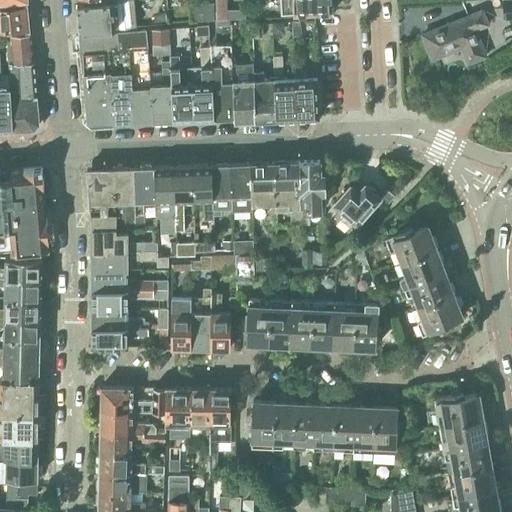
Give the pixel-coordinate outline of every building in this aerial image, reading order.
[(90,0),(77,1),(79,30),(136,25),(134,0),(90,0)] [(227,0),(216,0),(217,20),(228,19),(227,0)] [(333,2),(333,0),(281,0),(282,13),(334,10),(334,2),(333,2)] [(192,24),(214,23),(213,3),(191,4),(192,24)] [(27,25),(30,22),(29,4),(0,6),(0,32),(28,29),(27,25)] [(482,10),(422,34),(432,58),(462,46),(468,62),(485,55),(475,28),(487,23),(482,10)] [(284,22),(273,23),(274,34),(285,33),(284,22)] [(263,23),(253,23),(254,37),(263,37),(263,23)] [(301,24),(292,25),(293,36),(302,35),(301,24)] [(209,25),(197,26),(197,36),(210,35),(209,25)] [(169,28),(152,29),(153,44),(169,44),(169,28)] [(110,50),(129,48),(147,46),(146,29),(80,34),(81,52),(110,50)] [(7,35),(10,63),(34,61),(31,33),(7,35)] [(232,43),(211,44),(211,46),(214,117),(234,116),(232,43)] [(153,120),(150,83),(149,72),(148,53),(147,46),(129,48),(129,54),(130,69),(132,105),(132,112),(133,121),(153,120)] [(214,117),(211,46),(202,47),(203,67),(191,68),(193,118),(214,117)] [(129,54),(129,48),(110,50),(113,122),(133,121),(132,112),(132,105),(130,69),(129,54)] [(110,50),(81,52),(87,118),(92,122),(113,122),(110,50)] [(0,129),(12,129),(10,92),(9,80),(2,80),(2,54),(0,54),(0,129)] [(174,119),(170,56),(162,57),(162,71),(149,72),(150,83),(153,120),(174,119)] [(179,56),(170,56),(174,119),(193,118),(191,67),(179,68),(179,56)] [(283,56),(274,56),(275,75),(274,76),(275,118),(297,117),(295,77),(284,77),(283,56)] [(10,92),(12,129),(34,128),(35,128),(40,122),(40,121),(34,62),(34,61),(10,63),(11,80),(9,80),(10,92)] [(306,62),(294,63),(295,77),(297,117),(319,116),(318,90),(315,91),(314,76),(307,76),(306,62)] [(252,63),(232,64),(234,119),(255,119),(253,78),(252,63)] [(255,79),(253,78),(255,119),(275,118),(274,76),(270,76),(270,78),(265,78),(264,71),(254,72),(255,79)] [(300,161),(301,224),(310,223),(310,210),(324,210),(324,204),(325,204),(324,192),(328,192),(332,187),(332,178),(327,174),(321,174),(321,160),(300,161)] [(276,162),(277,201),(277,211),(292,210),(291,205),(296,205),(296,211),(293,214),(293,224),(301,224),(300,161),(286,161),(285,161),(280,161),(279,162),(276,162)] [(277,201),(276,162),(262,162),(261,162),(257,162),(256,162),(251,163),(252,202),(253,202),(272,201),(272,206),(268,210),(268,221),(278,221),(277,211),(277,201)] [(233,197),(231,163),(213,164),(213,198),(214,214),(222,214),(222,208),(233,208),(233,197)] [(231,163),(233,197),(233,208),(233,210),(253,210),(253,202),(252,202),(251,163),(231,163)] [(174,165),(175,199),(176,230),(185,229),(184,199),(194,199),(194,164),(174,165)] [(194,164),(194,199),(204,198),(204,219),(214,219),(214,214),(213,198),(213,164),(194,164)] [(175,199),(174,165),(154,166),(156,200),(156,216),(161,216),(161,232),(176,232),(176,230),(175,199)] [(116,212),(117,227),(128,227),(136,227),(135,166),(115,167),(116,200),(116,212)] [(135,166),(136,227),(145,227),(144,200),(156,200),(154,166),(135,166)] [(115,167),(88,168),(90,200),(116,200),(115,167)] [(41,168),(0,171),(0,251),(48,247),(41,168)] [(350,185),(335,203),(357,223),(380,196),(365,183),(358,191),(350,185)] [(116,212),(91,212),(92,228),(117,227),(116,212)] [(413,227),(386,237),(396,264),(438,248),(429,224),(414,230),(413,227)] [(128,227),(117,227),(92,228),(92,252),(128,252),(157,252),(157,242),(128,242),(128,227)] [(254,253),(254,239),(234,240),(235,253),(254,253)] [(195,241),(195,251),(215,250),(215,240),(195,241)] [(195,251),(195,241),(177,241),(177,255),(195,255),(195,251)] [(446,270),(438,248),(396,264),(404,286),(417,281),(446,270)] [(313,249),(302,249),(302,267),(313,267),(313,249)] [(92,252),(92,270),(128,271),(128,258),(157,259),(157,265),(168,265),(168,256),(157,256),(157,252),(128,252),(92,252)] [(212,254),(213,269),(236,269),(236,253),(212,254)] [(192,259),(192,269),(213,269),(212,254),(201,254),(201,259),(192,259)] [(254,254),(236,255),(236,282),(255,282),(255,278),(254,257),(254,254)] [(268,278),(267,256),(254,257),(255,278),(268,278)] [(42,257),(5,257),(5,266),(0,266),(0,277),(5,277),(6,277),(41,278),(42,257)] [(172,259),(172,269),(192,269),(192,259),(172,259)] [(455,293),(446,270),(417,281),(404,286),(413,309),(455,293)] [(92,289),(168,290),(168,279),(128,279),(128,271),(92,271),(92,289)] [(41,299),(41,278),(6,277),(5,277),(0,277),(0,284),(5,284),(4,298),(9,298),(41,299)] [(211,347),(212,310),(213,291),(213,286),(203,286),(203,295),(193,295),(192,347),(211,347)] [(92,308),(128,309),(128,297),(168,297),(168,290),(92,289),(92,308)] [(223,291),(213,291),(212,310),(211,347),(231,348),(231,311),(222,311),(223,291)] [(463,315),(455,293),(413,309),(423,334),(450,324),(449,321),(463,315)] [(192,347),(193,295),(174,294),(173,309),(172,346),(192,347)] [(271,298),(250,297),(249,314),(247,313),(246,327),(248,327),(248,342),(270,343),(271,298)] [(40,319),(41,299),(9,298),(4,298),(4,307),(0,307),(0,317),(4,318),(8,318),(40,319)] [(290,343),(292,299),(271,298),(270,343),(290,343)] [(312,344),(314,300),(292,299),(290,343),(312,344)] [(314,300),(312,344),(333,345),(335,300),(314,300)] [(356,301),(335,300),(333,345),(354,346),(356,301)] [(378,302),(356,301),(354,346),(376,347),(377,325),(379,325),(380,312),(378,311),(378,302)] [(128,309),(92,308),(92,327),(148,328),(148,327),(168,327),(168,308),(158,308),(158,322),(145,322),(145,318),(128,318),(128,309)] [(40,338),(40,319),(8,318),(4,318),(0,317),(0,325),(3,325),(3,337),(14,337),(40,338)] [(92,327),(92,346),(128,346),(128,335),(148,335),(148,328),(92,327)] [(40,359),(40,338),(14,337),(3,337),(3,347),(0,346),(0,357),(3,357),(15,358),(40,359)] [(39,378),(40,359),(15,358),(3,357),(0,357),(0,364),(2,365),(2,377),(23,378),(39,378)] [(23,378),(2,377),(2,394),(39,396),(39,378),(23,378)] [(101,411),(133,411),(165,412),(165,423),(166,423),(167,386),(154,386),(153,400),(133,400),(134,386),(102,385),(101,394),(101,411)] [(191,424),(192,387),(171,387),(170,436),(178,436),(190,436),(190,424),(191,424)] [(192,387),(191,424),(202,424),(202,469),(210,469),(210,424),(211,387),(192,387)] [(231,387),(211,387),(210,424),(210,469),(218,469),(219,440),(230,440),(231,387)] [(434,396),(439,423),(483,415),(479,391),(464,394),(463,391),(434,396)] [(1,411),(24,412),(39,413),(39,396),(2,394),(1,411)] [(275,400),(253,399),(253,410),(246,410),(246,421),(250,422),(250,429),(252,429),(252,445),(257,445),(257,453),(273,454),(273,446),(275,400)] [(275,400),(273,446),(293,447),(295,401),(275,400)] [(295,401),(293,447),(314,448),(314,441),(315,402),(295,401)] [(333,448),(335,403),(315,402),(314,441),(314,448),(333,448)] [(335,403),(333,448),(353,449),(354,443),(355,403),(335,403)] [(375,404),(355,403),(354,443),(353,449),(374,450),(374,444),(375,404)] [(397,405),(375,404),(374,444),(374,450),(395,451),(396,434),(398,434),(398,427),(403,427),(403,416),(397,416),(397,405)] [(38,438),(39,413),(24,412),(1,411),(0,437),(22,438),(38,438)] [(101,425),(101,430),(133,431),(157,432),(157,427),(152,422),(133,421),(133,411),(101,411),(98,413),(98,423),(101,425)] [(439,423),(444,446),(487,438),(483,415),(439,423)] [(133,431),(101,430),(100,450),(132,451),(133,443),(167,444),(167,436),(167,432),(145,431),(133,431)] [(22,438),(0,437),(0,445),(0,457),(38,458),(38,438),(22,438)] [(444,446),(448,470),(492,463),(487,438),(444,446)] [(100,465),(100,471),(165,473),(165,463),(132,461),(132,451),(100,450),(100,451),(97,453),(97,463),(100,465)] [(0,457),(0,477),(38,478),(38,458),(0,457)] [(452,494),(496,486),(492,463),(448,470),(452,494)] [(292,466),(272,466),(272,480),(291,481),(292,466)] [(229,511),(240,511),(241,497),(244,497),(250,493),(250,483),(242,483),(242,470),(230,469),(229,484),(229,511)] [(100,490),(132,491),(144,491),(144,481),(164,482),(165,473),(100,471),(100,477),(97,478),(97,488),(100,489),(100,490)] [(190,502),(190,474),(170,473),(168,511),(189,511),(189,502),(190,502)] [(0,511),(16,511),(18,484),(8,484),(7,508),(0,507),(0,511)] [(38,494),(38,485),(18,484),(16,511),(37,511),(37,509),(29,509),(29,494),(38,494)] [(229,511),(229,484),(220,484),(219,511),(229,511)] [(496,486),(452,494),(455,511),(489,511),(500,510),(496,486)] [(365,489),(327,487),(327,500),(364,502),(365,489)] [(416,511),(412,490),(392,488),(392,511),(416,511)] [(99,504),(99,511),(131,511),(152,511),(157,511),(157,502),(132,502),(132,491),(100,490),(100,492),(97,493),(97,502),(99,504)] [(190,502),(189,502),(189,511),(209,511),(209,502),(190,502)]
